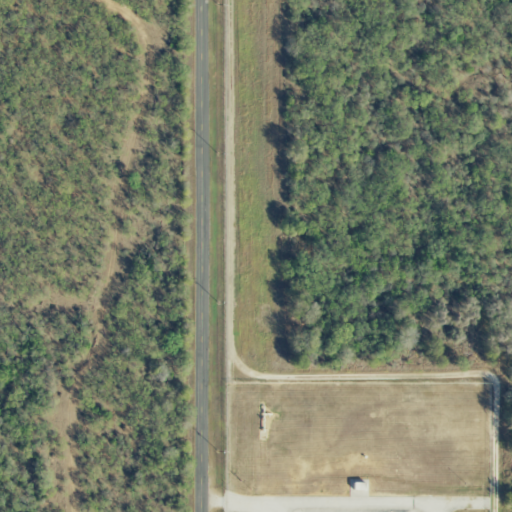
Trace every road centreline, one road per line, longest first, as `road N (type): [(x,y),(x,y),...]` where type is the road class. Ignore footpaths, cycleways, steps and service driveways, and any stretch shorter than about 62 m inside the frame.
road 1 (track): [(494,511),(494,380),(253,377),(235,367),(230,0)]
road 2 (residential): [(202,0),(199,511)]
